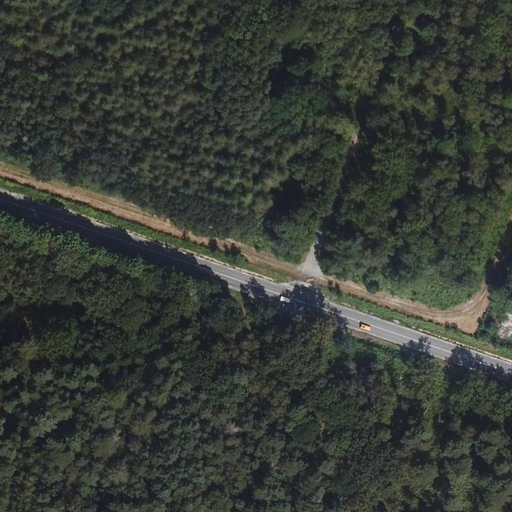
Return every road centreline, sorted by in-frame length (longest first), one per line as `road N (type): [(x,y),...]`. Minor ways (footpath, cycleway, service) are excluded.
road 1 (track): [(511,206),(476,300),(442,312),(0,163)]
road 2 (primary): [(301,302),(0,199)]
road 3 (unclassified): [(301,302),(396,0)]
road 4 (track): [(203,284),(364,511)]
road 5 (primary): [(511,373),(301,302)]
